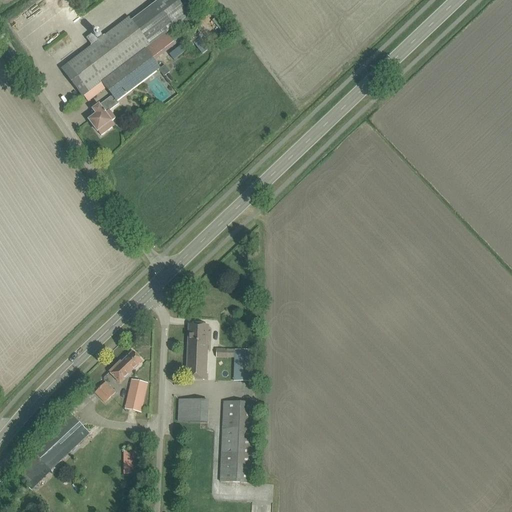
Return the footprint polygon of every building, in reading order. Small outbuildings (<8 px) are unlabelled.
[(167,34),(190,16),(177,0),(159,0),(132,21),(131,18),(70,63),(62,69),(83,97),(102,83),(167,34)] [(161,70),(154,61),(175,46),(167,34),(102,83),(112,96),(118,102),(161,70)] [(183,45),(168,54),(172,61),(187,52),(183,45)] [(94,111),(91,113),(94,117),(89,121),(93,126),(92,127),(93,129),(94,128),(98,132),(101,136),(115,125),(112,121),(115,119),(110,111),(120,104),(118,102),(112,96),(93,111),(94,111)] [(186,380),(206,381),(208,341),(205,341),(206,326),(191,325),(190,342),(188,342),(186,380)] [(216,350),(216,358),(235,358),(234,381),(252,382),(256,382),(256,374),(256,371),(253,371),(253,352),(235,351),(216,350)] [(122,363),(121,362),(109,373),(120,384),(142,362),(133,353),(122,363)] [(125,410),(141,413),(147,384),(132,380),(125,410)] [(97,391),(108,401),(116,394),(105,383),(97,391)] [(179,400),(178,422),(197,423),(198,401),(189,401),(179,400)] [(221,483),(253,484),(256,404),(224,402),(221,483)] [(50,472),(90,434),(71,414),(31,451),(34,454),(47,468),(50,472)] [(122,451),(122,475),(136,475),(136,450),(122,451)]
